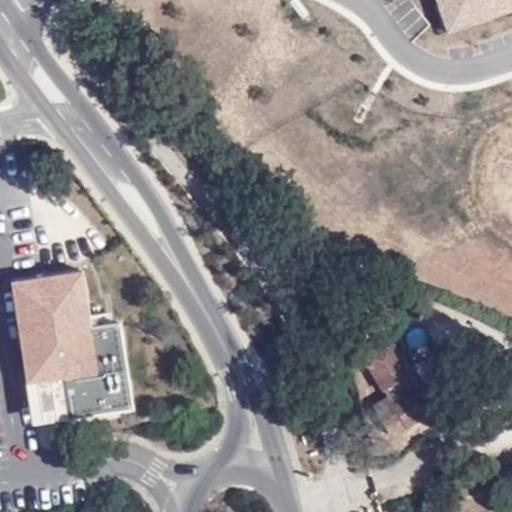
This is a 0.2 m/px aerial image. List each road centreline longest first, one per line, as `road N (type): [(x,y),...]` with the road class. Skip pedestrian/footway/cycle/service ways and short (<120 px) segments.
road 1 (tertiary): [(64,109),(164,246),(234,367)]
road 2 (tertiary): [(280,484),(234,367)]
